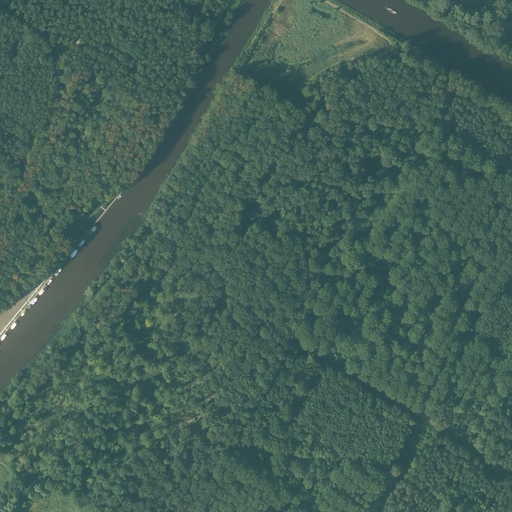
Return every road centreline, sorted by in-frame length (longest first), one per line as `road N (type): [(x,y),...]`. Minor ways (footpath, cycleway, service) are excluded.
road 1 (track): [(173,511),(168,490),(139,452),(134,419),(182,221),(222,150),(254,118),(339,63),(392,55)]
road 2 (track): [(417,414),(511,260)]
road 3 (track): [(287,336),(417,414)]
road 4 (track): [(169,256),(287,336)]
road 5 (track): [(511,119),(392,55)]
